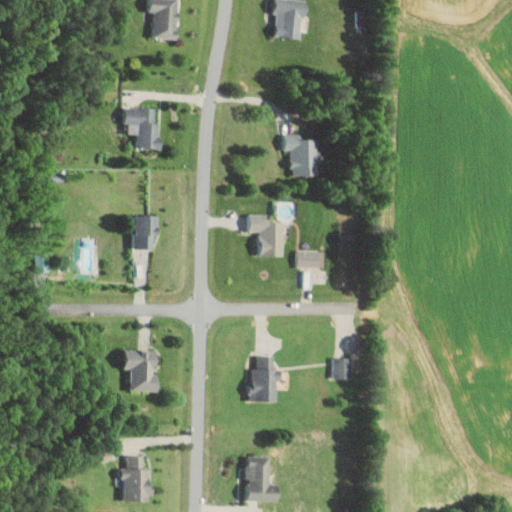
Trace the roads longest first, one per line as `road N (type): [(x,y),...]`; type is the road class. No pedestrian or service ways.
road 1 (residential): [(195,511),(203,194),(227,0)]
road 2 (residential): [(356,308),(52,310)]
